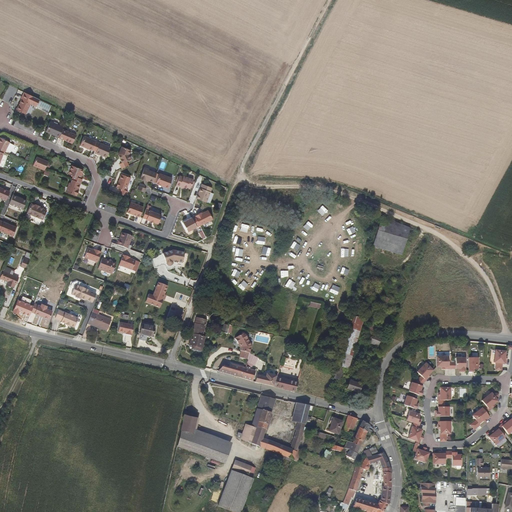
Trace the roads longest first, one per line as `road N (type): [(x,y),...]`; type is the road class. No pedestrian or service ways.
road 1 (track): [(506,339),(484,275),(442,238),(326,190),(238,177)]
road 2 (track): [(210,249),(242,166),(327,0)]
road 3 (residential): [(169,367),(377,416)]
road 4 (residential): [(377,416),(381,372),(401,344),(446,332),(511,339)]
road 5 (residential): [(506,378),(505,411),(460,444),(429,438),(426,405),(441,379)]
road 6 (residential): [(0,321),(44,341),(169,367)]
road 7 (residential): [(89,207),(98,185),(88,160),(0,125)]
road 8 (residential): [(169,367),(210,249)]
